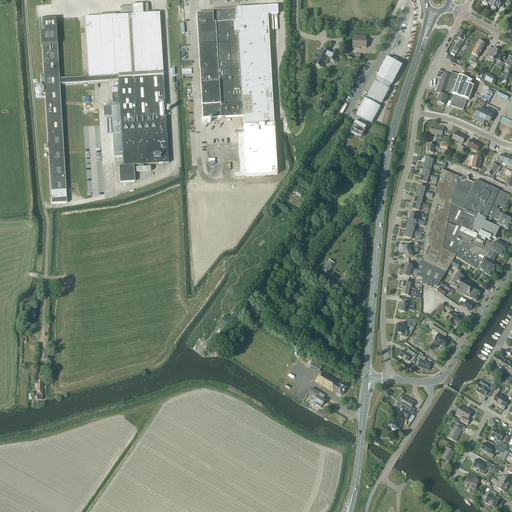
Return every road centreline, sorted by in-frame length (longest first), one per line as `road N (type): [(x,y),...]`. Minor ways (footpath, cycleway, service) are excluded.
road 1 (track): [(25,0),(47,224),(42,341)]
road 2 (primary): [(366,376),(385,165),(422,41)]
road 3 (residential): [(388,378),(387,249),(416,113)]
road 4 (tertiary): [(429,381),(448,371),(511,267)]
